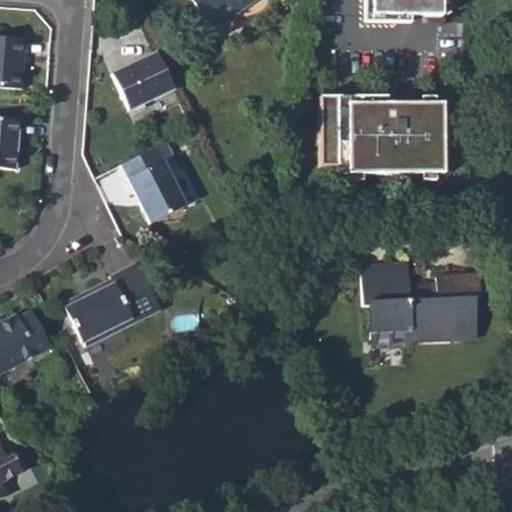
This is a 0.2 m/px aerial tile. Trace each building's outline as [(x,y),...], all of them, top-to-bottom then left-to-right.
[(190,0),(212,30),(253,0),(190,0)] [(369,0),(369,16),(441,17),(441,0),(369,0)] [(25,39),(0,37),(0,87),(21,89),(25,39)] [(128,109),(173,88),(162,64),(156,53),(111,75),(128,109)] [(317,105),(386,105),(386,97),(317,98),(317,105)] [(386,105),(317,105),(318,168),(346,168),(346,176),(442,175),(442,104),(386,105)] [(0,117),(0,168),(14,169),(18,119),(0,117)] [(167,142),(157,147),(120,165),(149,223),(186,206),(163,161),(174,155),(167,142)] [(84,344),(86,348),(161,310),(137,264),(109,278),(112,285),(88,297),(85,293),(64,303),(67,308),(64,310),(81,344),(84,344)] [(366,305),(368,332),(409,330),(410,338),(475,335),(474,298),(480,297),(478,275),(434,277),(434,291),(416,292),(415,285),(409,285),(407,264),(359,266),(361,305),(366,305)] [(16,315),(0,323),(0,371),(48,348),(30,312),(18,318),(16,315)] [(368,332),(368,345),(410,344),(410,338),(409,330),(368,332)] [(0,498),(6,496),(0,484),(0,482),(21,471),(12,454),(5,457),(0,448),(0,498)]
